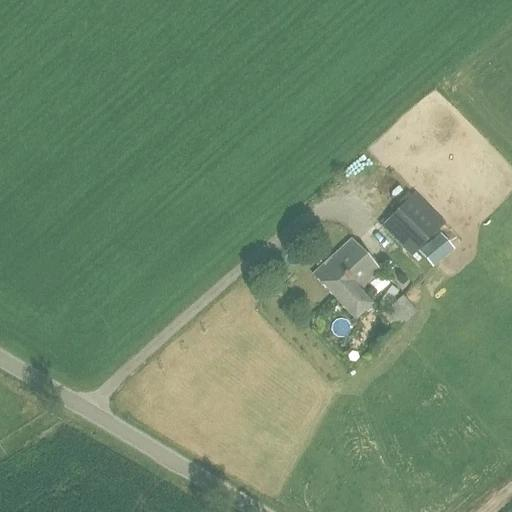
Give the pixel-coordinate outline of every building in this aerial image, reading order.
[(413,193),(379,227),(410,257),(445,225),(413,193)] [(432,268),(454,250),(442,236),(419,252),(432,268)] [(370,263),(350,239),(311,274),(332,297),(370,263)] [(370,263),(332,297),(353,321),(371,304),(359,291),(379,272),(370,263)] [(393,301),(403,286),(394,280),(383,295),(393,301)] [(394,332),(416,312),(401,296),(380,315),(394,332)]
